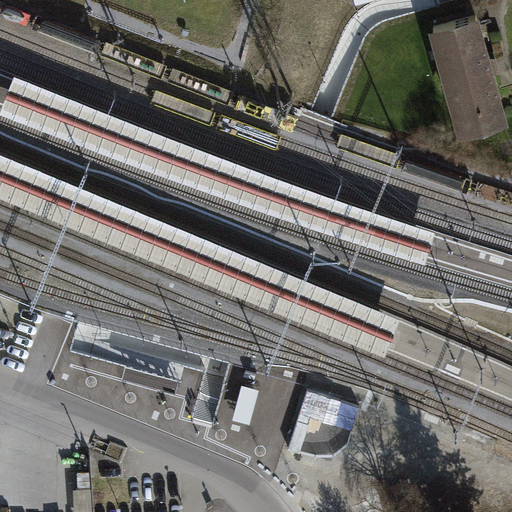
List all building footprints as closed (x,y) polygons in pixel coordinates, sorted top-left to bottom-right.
[(476,14),(434,26),(463,130),(505,118),(500,100),(502,99),(492,64),(483,32),(481,32),(476,14)] [(345,236),(428,263),(438,231),(387,214),(335,197),(284,179),(232,159),(124,118),(16,74),(2,111),(134,161),(264,209),(345,236)] [(0,191),(390,353),(404,319),(0,152),(0,191)] [(126,367),(123,378),(177,393),(180,382),(126,367)] [(244,384),(234,418),(251,423),(260,389),(244,384)]
